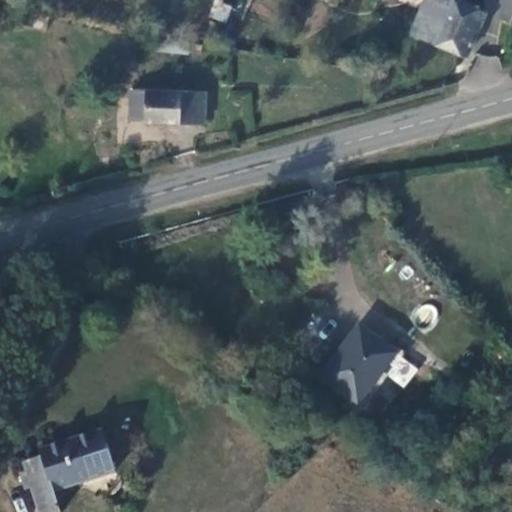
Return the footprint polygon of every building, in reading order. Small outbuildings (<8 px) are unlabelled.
[(222,0),(214,0),(208,15),(225,22),(233,4),(222,0)] [(422,0),(409,31),(463,56),(482,14),(458,3),(459,0),(422,0)] [(511,0),(504,0),(499,17),(511,21),(511,0)] [(206,99),(133,94),(131,122),(203,128),(206,99)] [(396,354),(360,326),(323,374),(358,402),(396,354)] [(123,464),(112,421),(49,441),(50,449),(30,455),(47,511),(52,511),(71,506),(64,483),(123,464)]
